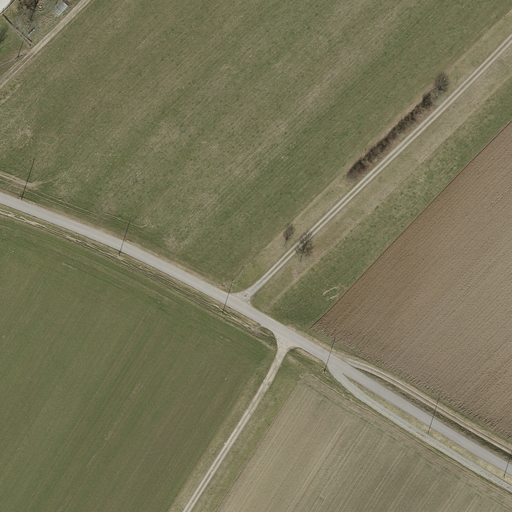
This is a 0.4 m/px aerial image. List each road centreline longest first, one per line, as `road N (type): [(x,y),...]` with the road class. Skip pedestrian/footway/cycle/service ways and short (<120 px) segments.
road 1 (tertiary): [(511,468),(239,305),(0,196)]
road 2 (track): [(511,489),(345,381),(328,358),(375,368),(511,451)]
road 3 (track): [(511,38),(239,305)]
road 4 (track): [(186,511),(295,337)]
road 5 (track): [(0,88),(90,0)]
